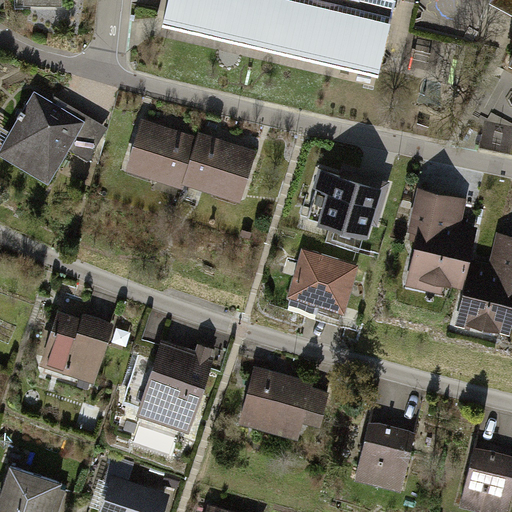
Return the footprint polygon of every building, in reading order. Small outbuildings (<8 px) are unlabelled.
[(381,73),(398,0),(169,0),(164,22),(381,73)] [(89,157),(108,126),(55,94),(52,99),(35,89),(0,146),(0,151),(48,181),(70,145),(89,157)] [(198,134),(142,116),(125,167),(181,185),(183,181),(198,134)] [(183,181),(241,199),(257,148),(199,130),(198,134),(183,181)] [(373,223),(378,225),(391,181),(345,167),(343,174),(319,167),(313,186),(317,187),(309,215),(319,218),(318,220),(332,224),(328,236),(361,246),(364,234),(369,236),(373,223)] [(479,225),(463,221),(469,197),(419,186),(409,228),(419,231),(406,284),(442,293),(444,283),(464,287),(479,225)] [(489,262),(471,258),(455,325),(471,329),(472,324),(511,333),(511,329),(511,232),(497,229),(489,262)] [(342,310),(345,311),(359,263),(303,247),(289,293),(291,294),(289,303),(317,311),(318,309),(340,316),(342,310)] [(39,362),(95,380),(115,320),(84,310),(82,315),(58,307),(39,362)] [(137,412),(189,430),(215,355),(212,354),(214,347),(198,342),(196,349),(162,338),(137,412)] [(322,423),(331,390),(314,385),(316,380),(255,363),(240,419),(298,436),(303,418),(322,423)] [(355,476),(403,489),(418,430),(371,418),(355,476)] [(462,503),(498,511),(508,511),(511,499),(511,453),(476,445),(462,503)] [(164,511),(171,492),(129,479),(135,462),(112,454),(104,479),(109,481),(98,511),(164,511)] [(51,511),(62,481),(10,464),(0,492),(0,511),(51,511)] [(182,477),(166,472),(162,484),(178,489),(182,477)] [(240,511),(208,503),(205,511),(240,511)]
